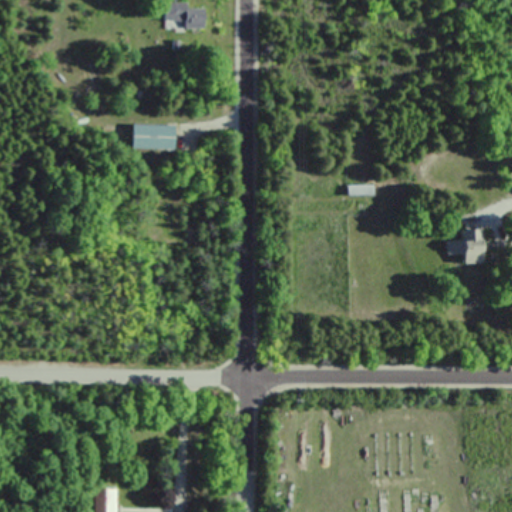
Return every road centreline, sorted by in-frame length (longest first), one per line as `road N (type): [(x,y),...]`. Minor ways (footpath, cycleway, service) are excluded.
road 1 (residential): [(245,511),(244,0)]
road 2 (residential): [(511,378),(277,378),(246,385)]
road 3 (residential): [(246,385),(0,383)]
